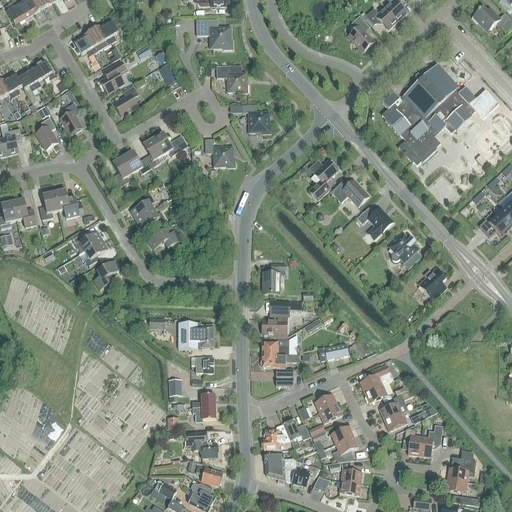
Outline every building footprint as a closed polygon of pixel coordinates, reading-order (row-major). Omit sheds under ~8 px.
[(24,21),(33,16),(34,16),(24,0),(18,0),(21,5),(16,8),(24,21)] [(24,0),(34,16),(33,16),(43,10),(36,0),(24,0)] [(36,0),(43,10),(52,5),(52,4),(49,0),(36,0)] [(210,9),(226,9),(226,7),(227,5),(226,3),(225,2),(225,0),(194,0),(194,5),(196,5),(200,9),(210,9)] [(396,5),(402,1),(401,0),(385,0),(390,5),(384,10),(397,24),(406,16),(396,5)] [(511,0),(502,0),(511,10),(511,0)] [(24,21),(16,8),(11,11),(8,6),(4,9),(15,27),(24,21)] [(497,25),(505,34),(511,27),(511,23),(505,15),(499,20),(490,10),(486,13),(482,9),(471,20),(476,26),(477,25),(486,34),(497,25)] [(397,24),(384,10),(378,15),(373,10),(366,17),(365,18),(367,20),(373,27),(378,22),(388,32),(397,24)] [(363,54),(373,45),(364,34),(369,30),(359,18),(353,23),(358,29),(348,38),(363,54)] [(117,20),(111,23),(116,31),(122,28),(117,20)] [(101,27),(112,45),(116,42),(113,38),(118,34),(116,31),(111,23),(110,21),(101,27)] [(210,38),(210,50),(223,50),(223,52),(232,51),(232,42),(230,42),(230,30),(215,30),(215,22),(196,22),(196,38),(210,38)] [(92,32),(102,51),(112,45),(101,27),(92,32)] [(93,56),(98,54),(102,51),(92,32),(82,38),(93,56)] [(89,59),(93,56),(82,38),(73,44),(81,57),(86,54),(89,59)] [(113,63),(122,58),(114,47),(106,52),(113,63)] [(136,54),(141,62),(151,56),(147,48),(136,54)] [(161,66),(168,62),(163,53),(156,57),(161,66)] [(421,61),(413,68),(424,79),(431,72),(421,61)] [(35,67),(43,80),(48,77),(51,82),(55,80),(44,62),(35,67)] [(100,71),(96,63),(91,66),(95,73),(100,71)] [(119,77),(126,73),(121,64),(103,75),(106,80),(100,84),(107,96),(124,86),(119,77)] [(179,83),(170,66),(159,72),(169,88),(179,83)] [(400,101),(393,93),(382,104),(388,111),(382,117),(385,121),(384,122),(399,138),(400,137),(405,143),(398,149),(412,165),(413,164),(416,168),(421,164),(421,165),(437,151),(436,150),(440,146),(434,140),(445,130),(451,136),(455,132),(456,133),(472,119),(471,117),(475,113),(482,121),(499,106),(485,92),(476,101),(465,89),(462,92),(438,66),(431,72),(424,79),(400,101)] [(38,83),(43,80),(35,67),(26,73),(36,91),(41,88),(38,83)] [(230,68),(216,68),(216,81),(227,80),(227,95),(239,94),(239,96),(248,95),(247,87),(246,87),(246,75),(241,75),(241,68),(230,68)] [(32,93),(36,91),(26,73),(17,78),(16,78),(22,88),(24,92),(29,88),(32,93)] [(17,91),(22,88),(16,78),(17,78),(15,75),(5,80),(16,98),(20,96),(17,91)] [(11,101),(16,98),(5,80),(0,82),(0,93),(3,99),(8,96),(11,101)] [(67,92),(64,86),(56,90),(60,96),(67,92)] [(133,100),(138,97),(133,88),(123,94),(126,100),(114,107),(121,119),(138,108),(133,100)] [(75,101),(70,92),(63,96),(68,106),(75,101)] [(70,138),(82,131),(75,119),(80,116),(74,105),(65,110),(68,116),(60,121),(70,138)] [(262,136),(271,136),(270,127),(269,127),(268,114),(257,115),(256,107),(242,108),(242,115),(248,115),(249,135),(262,134),(262,136)] [(49,117),(44,108),(37,113),(42,122),(49,117)] [(52,110),(48,113),(55,123),(60,121),(58,118),(54,116),(52,110)] [(46,152),(58,145),(50,133),(56,130),(49,120),(40,125),(44,131),(36,135),(46,152)] [(6,125),(0,126),(0,129),(2,140),(7,158),(18,156),(16,144),(22,143),(19,131),(8,133),(6,125)] [(168,154),(171,159),(188,149),(181,138),(169,145),(163,135),(153,141),(163,157),(168,154)] [(163,157),(153,141),(143,147),(149,157),(144,161),(151,171),(160,165),(158,160),(163,157)] [(213,141),(204,142),(205,156),(213,155),(213,170),(226,169),(226,170),(235,170),(235,162),(233,162),(233,149),(213,149),(213,141)] [(133,153),(122,159),(132,176),(138,172),(141,177),(151,171),(144,161),(139,164),(133,153)] [(486,163),(480,157),(475,161),(481,167),(486,163)] [(127,179),(132,176),(122,159),(112,165),(119,176),(113,179),(120,189),(129,184),(127,179)] [(328,163),(322,169),(317,163),(309,171),(314,176),(314,177),(320,183),(309,193),(317,203),(330,191),(324,185),(337,173),(339,171),(331,162),(329,164),(328,163)] [(358,209),(369,199),(354,182),(345,190),(341,185),(330,194),(341,205),(348,199),(358,209)] [(79,218),(76,202),(75,199),(67,201),(65,192),(54,195),(58,213),(64,212),(66,221),(79,218)] [(52,215),(58,213),(54,195),(42,197),(45,209),(39,210),(42,222),(53,220),(52,215)] [(130,213),(135,222),(153,212),(150,206),(154,204),(149,195),(138,201),(141,207),(130,213)] [(505,198),(498,205),(503,210),(503,211),(511,220),(511,205),(510,204),(505,198)] [(12,204),(16,222),(23,221),(25,230),(36,227),(32,212),(27,213),(24,201),(12,204)] [(10,224),(16,222),(12,204),(1,206),(3,218),(0,219),(0,230),(0,232),(11,229),(10,224)] [(289,210),(293,215),(298,211),(294,206),(289,210)] [(356,221),(362,227),(368,221),(374,228),(366,235),(373,243),(393,224),(379,210),(373,215),(368,210),(356,221)] [(496,217),(495,218),(509,232),(511,228),(511,220),(503,211),(496,217)] [(153,212),(135,222),(141,231),(152,225),(155,230),(166,223),(160,214),(156,217),(153,212)] [(493,214),(478,228),(489,240),(496,234),(501,239),(509,232),(495,218),(496,217),(493,214)] [(168,251),(181,243),(175,234),(177,232),(174,227),(166,232),(165,231),(147,242),(153,252),(164,245),(168,251)] [(81,248),(84,253),(102,243),(97,233),(86,240),(83,235),(72,242),(77,251),(81,248)] [(404,265),(403,266),(408,271),(421,259),(416,254),(418,252),(404,236),(389,250),(394,255),(392,256),(391,258),(391,260),(392,262),(394,263),(396,263),(398,262),(400,261),(404,265)] [(9,247),(7,237),(0,238),(0,239),(2,249),(9,247)] [(102,243),(84,253),(87,259),(83,261),(89,270),(100,264),(97,258),(108,251),(102,243)] [(109,279),(120,272),(114,262),(96,273),(100,279),(94,282),(99,292),(113,284),(109,279)] [(286,272),(286,267),(271,267),(270,272),(271,272),(271,275),(263,275),(263,296),(279,297),(279,277),(284,277),(285,272),(286,272)] [(446,281),(436,271),(432,276),(429,273),(424,278),(426,280),(419,288),(433,303),(443,293),(439,288),(446,281)] [(313,295),(303,295),(303,303),(313,303),(313,295)] [(289,304),(275,303),(274,315),(289,316),(289,311),(301,312),(301,305),(289,304)] [(330,317),(321,322),(324,326),(333,321),(330,317)] [(269,340),(278,340),(287,340),(287,318),(278,318),(278,323),(262,323),(262,336),(269,336),(269,340)] [(165,331),(165,321),(149,321),(149,331),(165,331)] [(319,322),(305,331),(308,335),(322,327),(319,322)] [(345,324),(338,330),(341,333),(344,330),(348,327),(345,324)] [(213,349),(213,328),(201,328),(198,328),(198,325),(178,325),(178,351),(201,352),(201,349),(209,350),(209,349),(213,349)] [(262,351),(262,357),(287,357),(288,357),(288,349),(282,349),(282,351),(277,351),(277,344),(262,344),(262,345),(261,347),(261,350),(262,351)] [(346,345),(324,350),(326,362),(348,358),(346,345)] [(0,383),(30,369),(19,347),(0,355),(0,383)] [(324,350),(317,351),(319,364),(326,362),(324,350)] [(288,357),(287,357),(262,357),(262,362),(261,363),(261,366),(262,368),(262,369),(277,370),(276,371),(276,388),(293,388),(293,371),(285,371),(285,364),(299,364),(299,357),(288,357)] [(213,375),(213,360),(191,360),(191,368),(195,368),(195,375),(203,375),(213,375)] [(382,387),(379,380),(390,376),(386,367),(371,374),(373,378),(359,384),(364,395),(382,387)] [(182,398),(181,382),(168,382),(169,399),(182,398)] [(387,398),(382,387),(364,395),(369,406),(387,398)] [(409,387),(394,393),(397,399),(400,397),(411,393),(409,387)] [(414,398),(411,393),(400,397),(403,403),(414,398)] [(192,410),(215,409),(215,396),(201,397),(201,404),(192,405),(192,410)] [(314,405),(319,415),(337,407),(332,396),(314,405)] [(379,412),(384,423),(402,415),(397,404),(379,412)] [(424,414),(412,420),(415,426),(437,415),(428,406),(421,409),(424,414)] [(337,407),(319,415),(324,426),(342,418),(337,407)] [(195,416),(195,425),(203,425),(202,422),(216,422),(215,409),(192,410),(192,416),(195,416)] [(303,423),(310,420),(305,409),(298,412),(303,423)] [(402,415),(384,423),(389,434),(407,426),(402,415)] [(179,432),(179,419),(167,420),(167,432),(179,432)] [(299,446),(296,441),(301,439),(303,442),(310,439),(304,426),(297,429),(294,422),(283,427),(291,443),(293,449),(294,452),(300,450),(299,446)] [(266,443),(263,443),(263,452),(279,451),(278,444),(291,443),(283,427),(277,430),(277,431),(265,432),(266,443)] [(311,438),(324,433),(322,427),(309,433),(311,438)] [(421,440),(419,458),(431,460),(433,443),(440,444),(442,428),(434,427),(434,434),(429,433),(428,439),(421,439),(421,440)] [(330,436),(332,440),(335,447),(353,439),(348,428),(330,436)] [(408,430),(405,432),(404,442),(409,443),(407,457),(419,458),(421,439),(414,438),(415,431),(408,430)] [(311,438),(312,440),(314,444),(321,441),(327,438),(324,433),(311,438)] [(217,452),(217,446),(208,447),(207,435),(184,436),(185,448),(192,448),(192,454),(200,454),(201,460),(203,460),(203,461),(208,461),(208,460),(217,459),(217,457),(218,457),(218,452),(217,452)] [(332,455),(337,465),(353,463),(351,456),(350,453),(358,449),(353,439),(335,447),(338,452),(332,455)] [(460,461),(464,461),(472,462),(473,458),(470,454),(462,453),(460,461)] [(266,478),(278,481),(277,484),(283,486),(284,483),(285,483),(291,485),(296,468),(294,463),(295,462),(295,461),(283,462),(283,455),(264,456),(264,466),(265,466),(266,468),(265,468),(266,478)] [(296,468),(296,469),(295,474),(295,473),(291,485),(306,489),(309,480),(314,481),(319,471),(309,468),(308,472),(299,469),(300,465),(302,466),(304,459),(295,462),(294,463),(296,468)] [(467,484),(467,478),(468,478),(473,479),(476,463),(464,461),(462,472),(449,470),(447,481),(467,484)] [(196,464),(190,463),(187,473),(193,474),(196,464)] [(221,486),(222,482),(220,481),(222,476),(204,471),(197,469),(195,475),(203,477),(201,484),(218,488),(219,487),(221,486)] [(342,472),(340,483),(360,486),(362,475),(342,472)] [(485,487),(487,475),(480,474),(478,485),(485,487)] [(323,481),(318,479),(313,489),(319,492),(319,491),(324,494),(330,482),(323,481)] [(467,484),(447,481),(445,493),(465,496),(467,484)] [(159,483),(154,491),(158,493),(163,485),(159,483)] [(360,486),(340,483),(339,495),(358,498),(360,486)] [(177,493),(163,485),(158,493),(158,494),(172,502),(177,493)] [(193,508),(200,511),(208,511),(215,499),(209,496),(211,492),(212,492),(200,485),(198,487),(197,486),(196,486),(195,486),(194,486),(193,487),(192,487),(192,488),(191,489),(191,490),(191,491),(191,492),(192,493),(188,500),(191,501),(189,506),(193,508)] [(451,505),(478,508),(479,501),(452,497),(451,505)] [(430,511),(431,502),(414,501),(413,510),(430,511)] [(186,511),(184,511),(185,510),(172,502),(167,511),(168,511),(186,511)]
